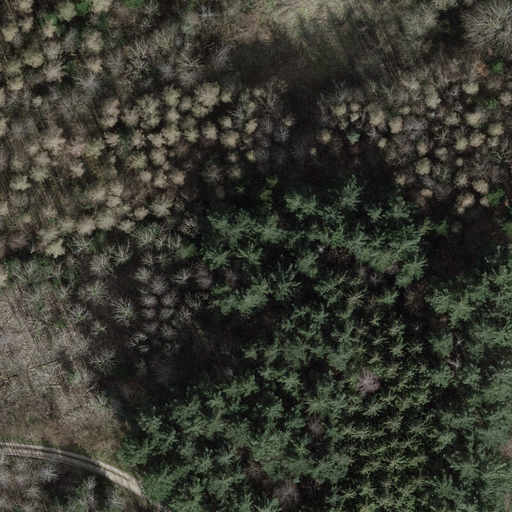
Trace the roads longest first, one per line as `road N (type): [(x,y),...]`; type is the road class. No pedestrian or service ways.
road 1 (track): [(0,154),(166,91),(308,77)]
road 2 (track): [(175,511),(100,464),(0,442)]
